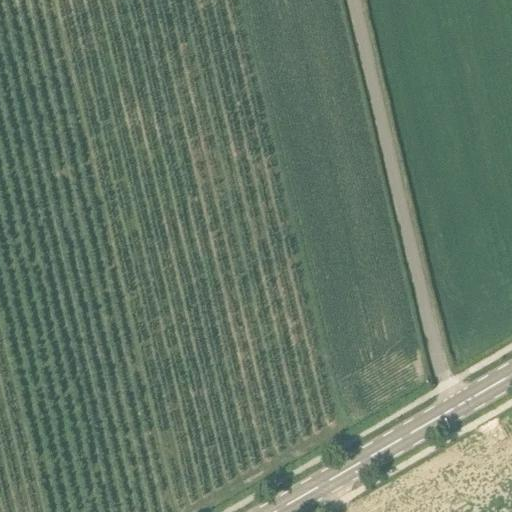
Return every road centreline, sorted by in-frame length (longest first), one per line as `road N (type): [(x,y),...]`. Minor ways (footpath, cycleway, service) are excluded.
road 1 (unclassified): [(460,406),(441,373),(353,0)]
road 2 (tertiary): [(277,511),(460,406)]
